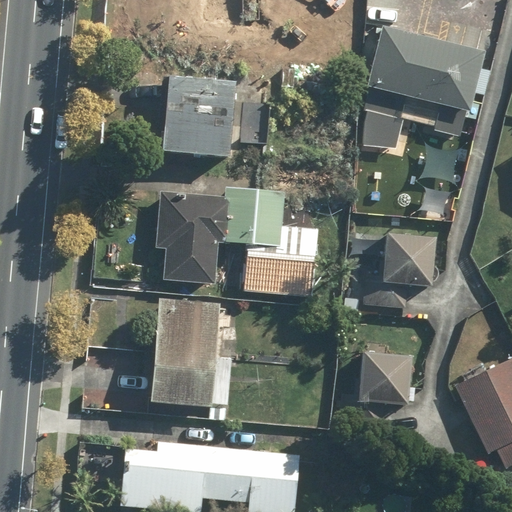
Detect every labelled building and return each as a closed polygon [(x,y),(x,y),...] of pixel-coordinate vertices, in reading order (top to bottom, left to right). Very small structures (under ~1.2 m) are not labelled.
[(168,0),(166,40),(255,45),(257,0),(168,0)] [(486,51),(382,26),(368,86),(471,111),(486,51)] [(228,86),(157,81),(151,156),(222,162),(228,86)] [(422,153),(420,177),(449,179),(452,155),(422,153)] [(234,173),(234,189),(268,190),(268,174),(234,173)] [(214,199),(151,196),(149,251),(158,252),(157,285),(210,287),(211,248),(239,249),(237,297),(304,299),(307,232),(278,231),(279,194),(215,192),(214,199)] [(383,239),(382,275),(367,274),(366,305),(409,307),(410,287),(428,287),(430,240),(383,239)] [(227,361),(204,360),(207,301),(149,297),(143,407),(202,410),(202,406),(225,407),(227,361)] [(406,359),(358,357),(357,394),(345,394),(344,423),(386,424),(386,407),(405,407),(406,359)] [(498,471),(511,464),(511,366),(509,360),(450,388),(482,456),(489,453),(498,471)] [(149,457),(115,456),(112,511),(194,511),(194,504),(241,506),(240,511),(287,511),(290,452),(150,446),(149,457)]
